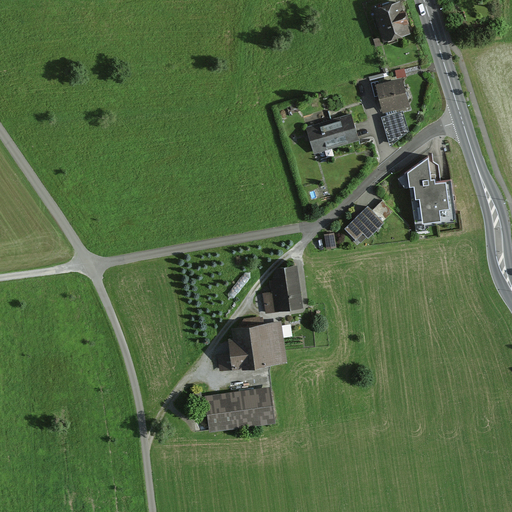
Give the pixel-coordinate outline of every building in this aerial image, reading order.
[(400,0),(391,0),(373,6),(383,38),(387,36),(389,42),(399,39),(397,34),(410,30),(407,20),(409,19),(404,4),(401,4),(400,0)] [(381,44),(379,36),(373,38),(376,46),(381,44)] [(401,75),(372,83),(375,96),(380,95),(383,109),(408,102),(401,75)] [(402,109),(381,116),(390,145),(408,129),(402,109)] [(333,118),(307,126),(315,152),(359,138),(350,113),(333,118)] [(429,154),(398,175),(404,184),(410,183),(416,229),(428,227),(428,223),(455,220),(451,177),(435,179),(435,174),(431,175),(429,154)] [(358,214),(346,226),(357,237),(362,232),(366,237),(393,210),(382,199),(372,208),(368,204),(358,214)] [(334,232),(325,233),(327,248),(336,246),(334,232)] [(304,306),(297,263),(277,265),(273,279),(270,279),(271,290),(264,292),(267,312),(304,306)] [(281,319),(232,325),(233,335),(230,336),(232,352),(217,354),(220,371),(287,362),(281,319)] [(271,385),(204,395),(209,431),(276,421),(271,385)]
